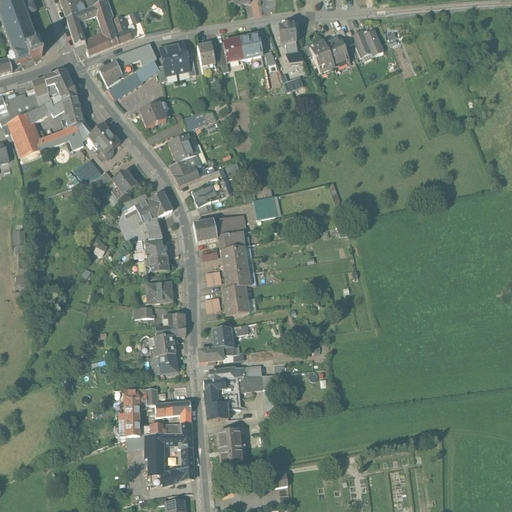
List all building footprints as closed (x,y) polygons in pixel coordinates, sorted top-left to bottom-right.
[(6,0),(0,2),(0,33),(1,33),(10,56),(9,56),(8,58),(8,59),(8,60),(7,60),(8,63),(10,69),(24,64),(25,64),(33,61),(40,58),(41,58),(41,57),(40,56),(39,54),(43,53),(41,49),(38,50),(26,17),(35,14),(29,0),(6,0)] [(70,0),(58,0),(66,20),(76,16),(77,16),(74,9),(73,7),(71,0),(70,0)] [(92,2),(82,7),(74,9),(77,16),(93,8),(94,8),(93,5),(92,2)] [(94,8),(93,8),(96,19),(104,42),(115,40),(109,23),(112,20),(106,3),(94,8)] [(77,16),(76,16),(78,24),(81,24),(96,19),(93,8),(77,16)] [(131,15),(121,19),(123,25),(125,24),(134,20),(131,15)] [(76,16),(66,20),(74,48),(85,45),(79,27),(78,24),(76,16)] [(121,19),(112,23),(119,38),(127,34),(124,27),(123,25),(121,19)] [(143,25),(135,27),(137,34),(145,31),(143,25)] [(293,26),(278,27),(280,46),(285,46),(295,45),(293,26)] [(344,34),(342,30),(336,33),(337,37),(338,36),(342,47),(348,44),(344,34)] [(350,31),(344,34),(348,44),(354,42),(351,36),(352,36),(350,31)] [(364,35),(362,32),(352,36),(351,36),(354,42),(360,58),(370,54),(372,58),(383,54),(374,31),(364,35)] [(115,40),(117,47),(130,42),(127,34),(119,38),(115,40)] [(342,47),(338,36),(337,37),(323,42),(334,68),(349,62),(342,47)] [(258,37),(238,41),(242,59),(242,62),(262,59),(258,37)] [(104,42),(103,42),(107,51),(117,47),(115,40),(104,42)] [(238,41),(222,44),(223,50),(226,63),(242,59),(238,41)] [(103,42),(86,51),(88,59),(107,51),(103,42)] [(323,42),(309,48),(312,56),(319,72),(325,70),(328,71),(334,68),(323,42)] [(295,45),(285,46),(287,56),(296,54),(295,45)] [(309,48),(307,45),(301,47),(304,54),(306,58),(312,56),(309,48)] [(211,46),(197,49),(201,69),(214,66),(215,66),(212,51),(211,46)] [(149,47),(112,61),(113,66),(99,73),(107,90),(124,79),(121,74),(127,71),(124,66),(152,54),(149,47)] [(184,48),(182,47),(180,47),(179,47),(171,48),(177,75),(183,74),(184,73),(188,72),(189,72),(187,63),(184,48)] [(171,48),(164,50),(163,51),(161,51),(160,53),(163,68),(165,77),(166,77),(169,76),(171,77),(177,75),(171,48)] [(218,51),(217,49),(212,51),(215,66),(214,66),(215,68),(221,67),(221,66),(218,51)] [(223,50),(218,51),(221,66),(226,65),(226,63),(223,50)] [(271,54),(265,55),(267,67),(275,65),(271,54)] [(287,56),(285,56),(288,66),(291,65),(302,64),(299,56),(299,54),(296,54),(287,56)] [(304,54),(299,56),(302,64),(308,63),(306,58),(304,54)] [(193,62),(187,63),(189,72),(188,72),(189,79),(196,77),(193,62)] [(0,65),(0,77),(11,74),(10,69),(8,63),(0,65)] [(151,64),(134,74),(135,76),(108,93),(114,103),(143,85),(141,83),(157,73),(155,70),(151,64)] [(163,68),(155,70),(158,73),(160,84),(167,83),(166,77),(165,77),(163,68)] [(39,111),(50,106),(52,111),(62,106),(76,99),(64,75),(32,85),(36,100),(39,111)] [(293,80),(287,82),(291,93),(297,90),(293,80)] [(76,99),(62,106),(64,111),(78,108),(76,99)] [(36,100),(20,106),(22,112),(4,121),(7,127),(27,117),(39,111),(36,100)] [(489,101),(482,104),(483,107),(480,108),(484,115),(494,110),(489,101)] [(163,104),(139,114),(146,130),(165,122),(162,115),(166,114),(167,110),(165,105),(163,104)] [(39,111),(27,117),(31,127),(46,120),(53,114),(52,111),(50,106),(39,111)] [(78,108),(64,111),(65,117),(64,121),(67,131),(72,130),(83,127),(78,108)] [(201,114),(181,122),(186,134),(206,126),(201,114)] [(27,117),(7,127),(21,162),(42,153),(38,143),(32,127),(31,127),(27,117)] [(119,145),(106,130),(105,130),(102,126),(99,129),(98,129),(89,137),(87,139),(88,140),(105,160),(105,159),(107,161),(111,157),(112,155),(110,154),(119,146),(119,145)] [(83,127),(72,130),(76,141),(68,144),(72,152),(83,147),(81,143),(88,140),(87,139),(89,137),(84,131),(83,127)] [(67,131),(60,134),(61,135),(38,143),(42,153),(68,144),(76,141),(72,130),(67,131)] [(187,138),(167,146),(176,168),(190,162),(195,160),(187,138)] [(0,147),(0,166),(8,164),(5,153),(3,153),(1,147),(0,147)] [(195,160),(190,162),(193,171),(199,169),(195,160)] [(101,177),(89,162),(73,171),(84,185),(93,181),(97,180),(101,177)] [(176,168),(168,170),(178,190),(198,182),(193,171),(190,162),(176,168)] [(209,164),(199,169),(201,173),(210,168),(209,164)] [(210,168),(201,173),(204,179),(214,175),(210,168)] [(199,169),(193,171),(198,182),(204,179),(201,173),(199,169)] [(231,169),(219,173),(221,179),(233,174),(231,169)] [(136,188),(125,173),(119,179),(116,176),(111,181),(112,183),(111,183),(123,198),(136,188)] [(101,177),(97,180),(93,181),(99,188),(110,179),(105,174),(101,177)] [(233,174),(221,179),(223,184),(235,180),(233,174)] [(229,198),(223,184),(219,186),(224,200),(229,198)] [(219,186),(191,197),(196,211),(224,200),(219,186)] [(162,195),(134,210),(143,228),(144,232),(131,238),(132,245),(135,245),(160,242),(155,222),(171,214),(162,195)] [(271,200),(252,204),(257,223),(275,219),(275,218),(278,217),(276,210),(273,210),(271,200)] [(172,201),(167,204),(172,214),(177,211),(172,201)] [(143,228),(134,210),(127,214),(129,217),(122,221),(125,226),(122,227),(127,240),(131,238),(144,232),(143,228)] [(243,217),(235,218),(238,235),(246,234),(243,217)] [(235,218),(213,223),(215,232),(219,232),(220,238),(228,237),(238,235),(235,218)] [(213,223),(192,227),(196,245),(216,241),(215,232),(213,223)] [(236,237),(228,239),(228,237),(220,238),(218,238),(220,253),(221,253),(239,250),(238,249),(249,247),(249,243),(248,241),(237,242),(236,237)] [(160,242),(135,245),(136,256),(145,254),(146,264),(165,261),(164,250),(161,250),(160,242)] [(95,256),(105,259),(109,247),(99,244),(95,256)] [(239,250),(221,253),(223,266),(246,262),(244,249),(239,250)] [(146,264),(136,265),(138,274),(145,273),(146,276),(148,276),(167,274),(165,261),(146,264)] [(246,262),(223,266),(225,279),(248,275),(246,262)] [(223,286),(222,273),(207,273),(208,286),(223,286)] [(29,290),(30,275),(17,274),(17,290),(29,290)] [(248,275),(225,279),(227,292),(245,289),(250,288),(248,275)] [(170,286),(146,288),(147,297),(150,296),(151,305),(172,303),(170,286)] [(227,292),(223,292),(225,305),(247,302),(245,289),(227,292)] [(206,300),(208,314),(222,311),(220,298),(206,300)] [(247,302),(225,305),(227,318),(249,315),(247,302)] [(151,310),(132,311),(135,321),(153,321),(153,317),(151,317),(151,310)] [(184,317),(159,319),(160,323),(165,323),(165,329),(170,329),(185,328),(184,317)] [(185,328),(170,329),(170,334),(176,334),(177,339),(185,338),(185,328)] [(165,329),(155,331),(155,340),(172,338),(172,339),(177,339),(176,334),(170,334),(170,329),(165,329)] [(241,329),(229,331),(231,339),(235,338),(234,338),(243,336),(241,329)] [(229,331),(212,333),(213,341),(212,341),(213,351),(221,351),(233,350),(231,339),(229,331)] [(155,340),(154,340),(155,349),(153,349),(154,360),(157,360),(175,357),(172,339),(172,338),(155,340)] [(233,350),(221,351),(222,358),(231,358),(234,357),(233,350)] [(213,351),(198,353),(199,365),(209,364),(209,366),(215,365),(215,363),(222,362),(222,358),(221,351),(213,351)] [(234,357),(231,358),(222,358),(222,362),(222,365),(233,366),(244,365),(243,358),(243,356),(234,357)] [(175,357),(157,360),(158,369),(159,377),(177,375),(175,357)] [(260,370),(243,371),(244,379),(247,378),(250,378),(261,378),(260,370)] [(234,372),(209,374),(210,384),(228,382),(235,380),(244,379),(243,371),(234,372)] [(274,377),(261,378),(262,393),(275,391),(274,377)] [(210,384),(203,385),(206,424),(258,419),(257,413),(241,411),(240,403),(239,402),(239,395),(253,394),(250,378),(247,378),(244,379),(235,380),(228,382),(210,384)] [(261,378),(250,378),(253,394),(262,393),(261,378)] [(156,392),(138,393),(138,403),(138,408),(155,408),(155,407),(157,407),(157,405),(156,392)] [(138,393),(124,393),(125,404),(138,403),(138,393)] [(138,403),(125,404),(125,414),(125,422),(125,428),(125,440),(126,440),(137,440),(139,440),(139,439),(139,429),(138,428),(138,408),(138,403)] [(189,405),(178,406),(179,418),(179,419),(181,426),(190,426),(189,405)] [(157,407),(155,407),(155,408),(155,419),(179,418),(178,406),(159,407),(157,407)] [(190,426),(181,426),(181,428),(181,437),(182,450),(182,452),(183,471),(177,473),(178,478),(178,485),(193,481),(190,426)] [(150,428),(138,428),(139,429),(139,439),(150,438),(150,428)] [(162,428),(150,428),(150,438),(162,437),(162,429),(162,428)] [(181,428),(162,429),(162,437),(163,437),(181,437),(181,428)] [(239,433),(217,435),(220,472),(242,470),(239,433)] [(162,437),(150,438),(139,439),(139,440),(137,440),(136,470),(149,470),(150,492),(161,489),(161,482),(162,477),(162,448),(163,437),(162,437)] [(181,437),(163,437),(162,448),(178,448),(178,452),(182,452),(182,450),(181,437)] [(177,473),(162,477),(161,482),(178,478),(177,473)] [(285,477),(264,481),(266,492),(287,488),(285,477)] [(178,478),(161,482),(161,489),(178,485),(178,478)] [(165,505),(164,505),(164,506),(164,511),(183,511),(183,503),(165,505)]
